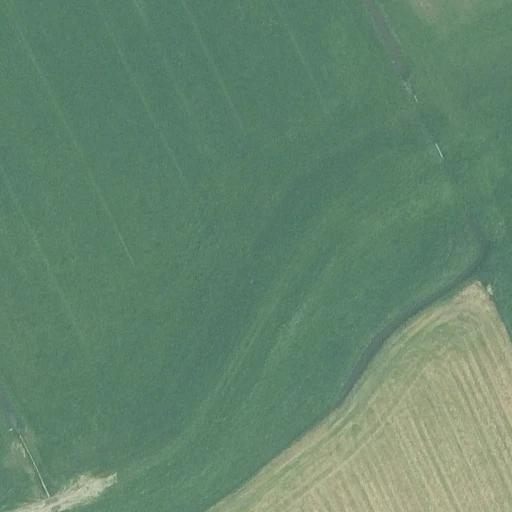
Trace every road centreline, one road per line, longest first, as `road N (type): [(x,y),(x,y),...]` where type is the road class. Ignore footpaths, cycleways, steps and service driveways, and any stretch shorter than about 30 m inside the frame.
road 1 (track): [(51,511),(184,449),(332,222),(511,123)]
road 2 (track): [(511,270),(394,0)]
